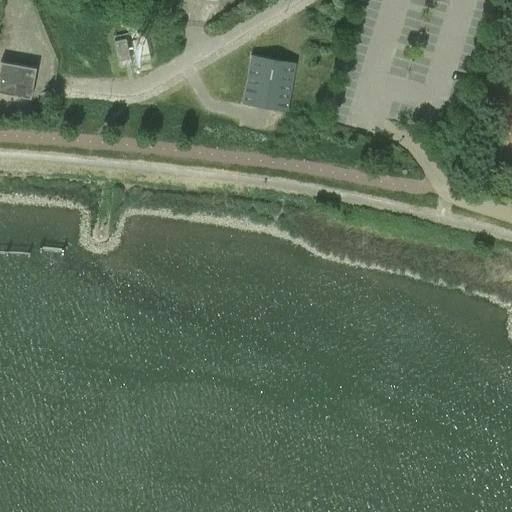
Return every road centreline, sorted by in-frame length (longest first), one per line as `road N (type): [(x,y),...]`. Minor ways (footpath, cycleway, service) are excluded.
road 1 (unclassified): [(54,82),(132,89),(284,0)]
road 2 (unclassified): [(395,0),(364,113),(411,143),(442,184)]
